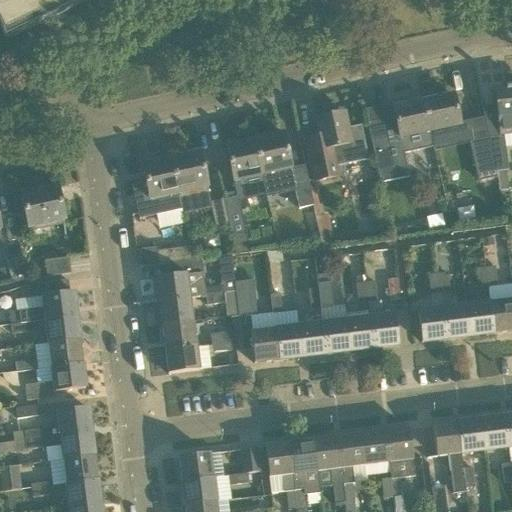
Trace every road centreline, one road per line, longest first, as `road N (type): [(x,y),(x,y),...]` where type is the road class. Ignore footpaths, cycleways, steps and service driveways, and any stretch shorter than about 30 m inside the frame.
road 1 (residential): [(72,124),(483,42),(511,29)]
road 2 (residential): [(121,440),(511,389)]
road 3 (residential): [(121,440),(89,187),(72,124)]
road 4 (residential): [(44,71),(234,0)]
